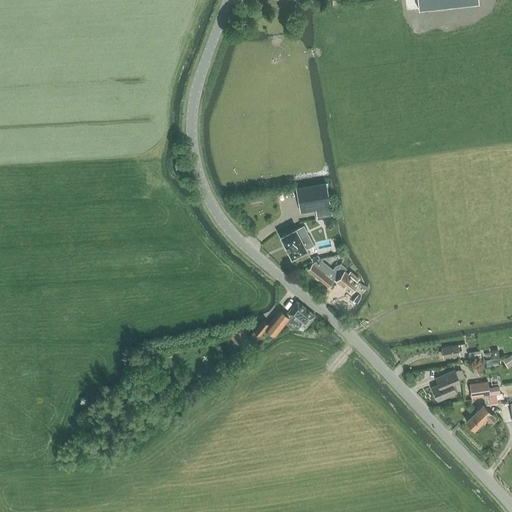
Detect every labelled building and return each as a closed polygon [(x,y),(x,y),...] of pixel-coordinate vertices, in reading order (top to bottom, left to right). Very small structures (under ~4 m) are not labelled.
[(478,0),(418,0),(419,9),(479,2),(478,0)] [(183,162),(175,164),(176,170),(184,168),(183,162)] [(300,206),(304,205),(306,211),(330,206),(326,182),(296,188),(300,206)] [(316,209),(317,218),(332,215),(330,206),(316,209)] [(324,219),(326,228),(329,228),(331,228),(331,227),(334,227),(332,217),(324,219)] [(306,248),(304,244),(310,241),(306,235),(301,238),(296,229),(296,228),(295,228),(282,235),(281,236),(281,237),(285,244),(285,245),(285,244),(287,249),(288,250),(291,256),(292,257),(293,257),(306,250),(307,249),(307,248),(306,248)] [(314,262),(307,270),(328,287),(335,279),(336,280),(336,281),(350,293),(359,282),(357,281),(359,279),(350,271),(348,273),(345,271),(341,275),(332,269),(322,260),(324,257),(319,258),(317,259),(317,260),(314,262)] [(281,326),(285,322),(290,326),(293,324),(298,328),(303,329),(315,315),(298,301),(286,314),(280,309),(268,323),(263,319),(254,330),(259,335),(266,327),(272,332),(274,334),(281,326)] [(239,346),(247,344),(243,328),(235,330),(235,331),(230,332),(233,346),(239,345),(239,346)] [(458,345),(442,347),(444,358),(459,356),(458,345)] [(469,356),(470,362),(482,360),(481,354),(469,356)] [(503,359),(508,368),(511,365),(511,355),(511,354),(503,359)] [(454,385),(453,383),(460,381),(459,380),(455,370),(437,377),(439,383),(432,386),(438,401),(457,393),(456,391),(458,390),(456,385),(454,385)] [(470,384),(471,392),(472,398),(484,396),(489,395),(490,395),(489,387),(488,381),(470,384)] [(511,383),(502,384),(502,394),(511,393),(511,383)] [(490,404),(498,403),(497,394),(489,396),(490,404)] [(482,422),(487,417),(488,419),(490,420),(494,416),(493,415),(483,405),(466,421),(474,429),(475,429),(476,430),(478,430),(483,425),(484,423),(482,422)]
